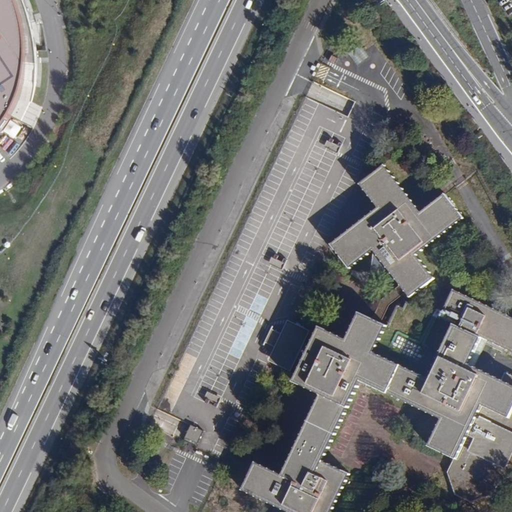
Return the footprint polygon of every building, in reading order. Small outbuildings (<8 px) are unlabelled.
[(0,0),(0,129),(1,129),(13,112),(19,98),(24,78),(30,80),(36,81),(37,66),(36,51),(31,23),(27,11),(22,0),(0,0)] [(350,53),(356,65),(368,58),(361,47),(350,53)] [(339,58),(332,55),(329,61),(336,64),(339,58)] [(342,146),(332,141),(330,145),(340,150),(342,146)] [(340,150),(330,145),(327,149),(338,154),(340,150)] [(401,286),(382,301),(373,319),(359,313),(347,341),(319,328),(310,348),(301,344),(306,334),(290,326),(285,336),(271,330),(265,343),(278,350),(273,360),(289,368),(294,357),(303,361),(293,382),(320,395),(281,476),(254,463),(241,492),(274,508),(282,511),(332,511),(350,475),(322,461),(361,381),(390,395),(441,419),(428,446),(457,460),(449,473),(456,494),(470,501),(491,493),(497,480),(511,474),(511,377),(505,374),(502,380),(468,365),(481,338),(511,352),(511,318),(454,291),(441,319),(406,302),(398,318),(392,316),(387,326),(380,323),(388,307),(406,293),(410,298),(435,278),(418,257),(464,219),(444,195),(421,213),(383,166),(360,185),(379,208),(332,246),(351,270),(373,252),(401,286)] [(275,255),(273,259),(285,265),(287,261),(275,255)] [(283,270),(285,265),(273,259),(271,264),(283,270)] [(220,401),(209,396),(208,395),(206,399),(218,405),(220,401)] [(218,405),(206,399),(204,403),(217,409),(218,405)] [(205,433),(190,426),(182,442),(197,449),(205,433)]
